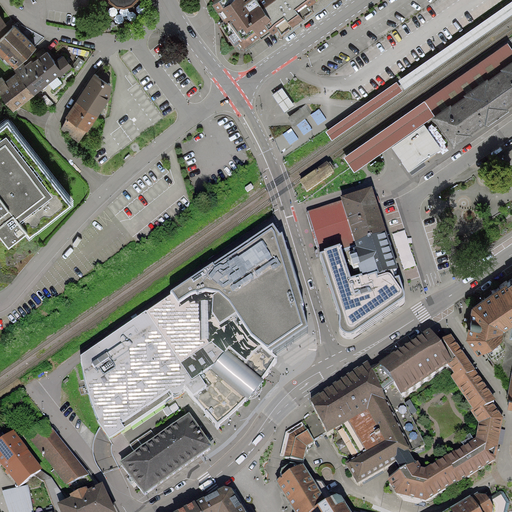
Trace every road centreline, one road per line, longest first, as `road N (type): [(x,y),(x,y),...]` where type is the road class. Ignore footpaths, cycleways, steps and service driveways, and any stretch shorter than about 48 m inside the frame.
road 1 (residential): [(338,366),(269,153),(233,92)]
road 2 (tertiary): [(338,366),(284,404),(208,482),(158,511)]
road 3 (tertiary): [(338,366),(511,254)]
road 4 (unclassified): [(511,130),(407,205),(428,272)]
road 5 (residential): [(119,44),(60,109),(54,132),(103,191)]
road 6 (residential): [(233,92),(103,191)]
road 7 (residential): [(366,0),(233,92)]
road 8 (residential): [(129,511),(36,389)]
road 9 (residential): [(103,191),(0,300)]
road 10 (residential): [(119,44),(42,30),(5,0)]
